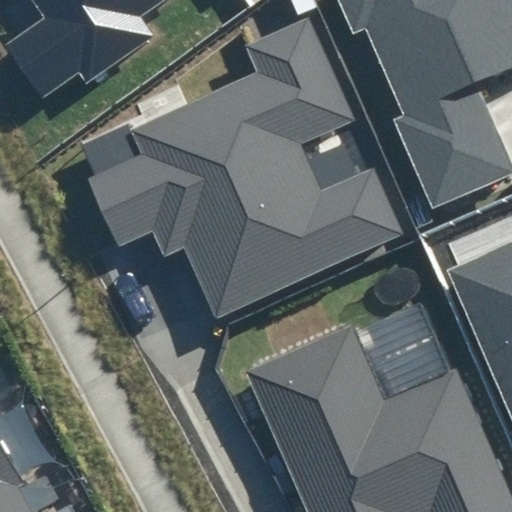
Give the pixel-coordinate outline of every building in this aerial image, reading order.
[(40,0),(51,14),(8,44),(45,97),(81,72),(89,84),(158,36),(145,17),(168,0),(40,0)] [(511,0),(341,0),(352,27),(366,21),(407,118),(392,124),(429,210),(511,175),(511,143),(486,82),(511,70),(511,0)] [(182,254),(214,324),(410,235),(378,164),(320,190),(298,142),(350,119),(307,24),(249,49),(259,72),(133,129),(146,156),(90,181),(119,244),(149,231),(164,262),(182,254)] [(511,241),(445,270),(511,425),(511,241)] [(349,325),(248,367),(307,511),(511,511),(511,499),(459,372),(381,404),(349,325)] [(31,511),(0,449),(0,511),(31,511)]
